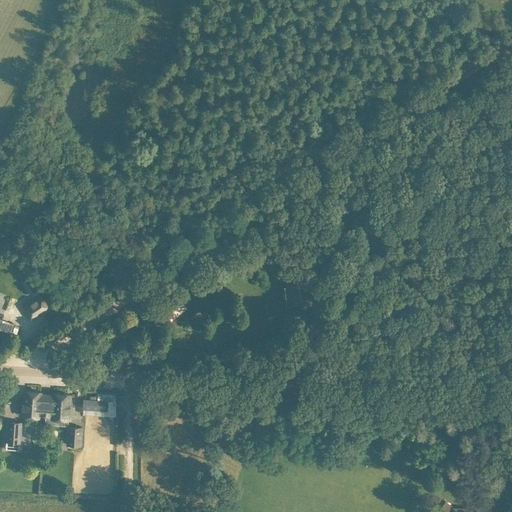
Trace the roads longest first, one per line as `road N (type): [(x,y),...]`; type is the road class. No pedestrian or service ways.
road 1 (track): [(511,41),(17,371)]
road 2 (unclassified): [(511,393),(0,369)]
road 3 (track): [(126,511),(127,375)]
